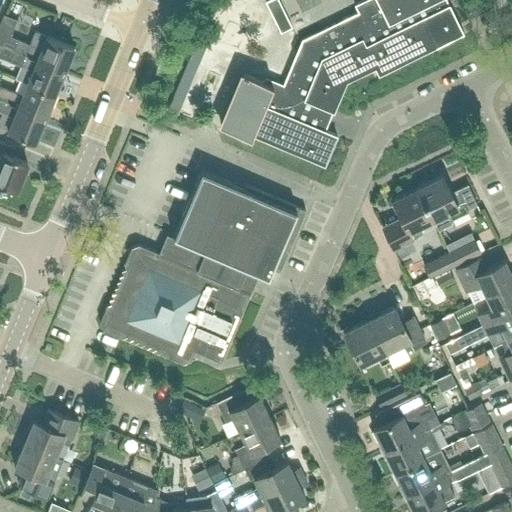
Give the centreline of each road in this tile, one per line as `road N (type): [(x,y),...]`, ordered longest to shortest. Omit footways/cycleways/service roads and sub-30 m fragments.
road 1 (residential): [(359,507),(294,382),(288,344),(381,128),(465,89)]
road 2 (residential): [(49,259),(142,35)]
road 3 (residential): [(0,372),(49,259)]
